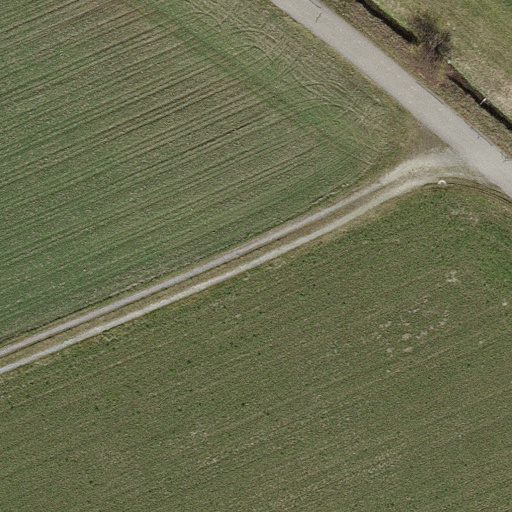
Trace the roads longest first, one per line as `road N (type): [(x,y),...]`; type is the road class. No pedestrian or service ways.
road 1 (track): [(477,152),(0,351)]
road 2 (track): [(291,0),(511,183)]
